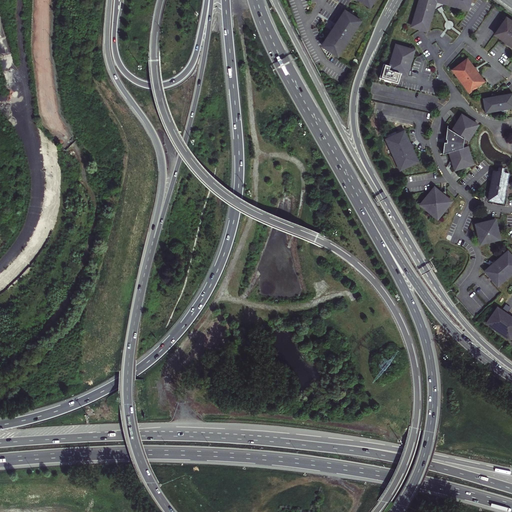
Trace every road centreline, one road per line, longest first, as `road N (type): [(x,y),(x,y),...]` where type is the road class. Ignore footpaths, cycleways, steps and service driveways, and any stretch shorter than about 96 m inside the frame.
road 1 (track): [(239,16),(259,190),(223,296),(166,371),(170,409),(304,418),(511,459)]
road 2 (trunk): [(376,511),(403,468),(416,416),(403,328),(347,257),(238,207),(188,162),(154,82),(160,0)]
road 3 (trunk): [(225,0),(239,179),(210,285),(170,341),(127,377),(71,405),(0,425)]
road 4 (motorway): [(0,460),(127,452),(276,459),(390,475),(511,506)]
road 5 (track): [(46,0),(52,116),(82,160),(95,221),(66,304),(30,351),(0,357)]
road 6 (trunk): [(395,511),(427,448),(432,373),(418,318),(365,211)]
road 7 (motorway): [(511,488),(353,450),(199,436)]
road 8 (motorway): [(511,473),(330,440),(199,436)]
road 9 (trunk): [(110,0),(108,59),(162,157),(141,285)]
road 10 (trunk): [(209,0),(198,89),(141,285)]
road 11 (trunk): [(391,214),(274,0)]
road 12 (trunk): [(365,211),(255,0)]
road 13 (trunk): [(141,285),(127,408),(143,469),(169,511)]
road 14 (motorway): [(391,214),(357,145),(352,113),(363,65),(395,0)]
road 15 (trunk): [(511,377),(441,317),(365,211)]
road 16 (trunk): [(207,0),(193,61),(182,76),(155,86),(134,80),(118,62),(117,0)]
road 17 (motorway): [(199,436),(0,443)]
road 18 (motorway): [(511,366),(461,321),(391,214)]
road 19 (unclassified): [(456,96),(438,117),(433,143),(439,164),(471,199)]
